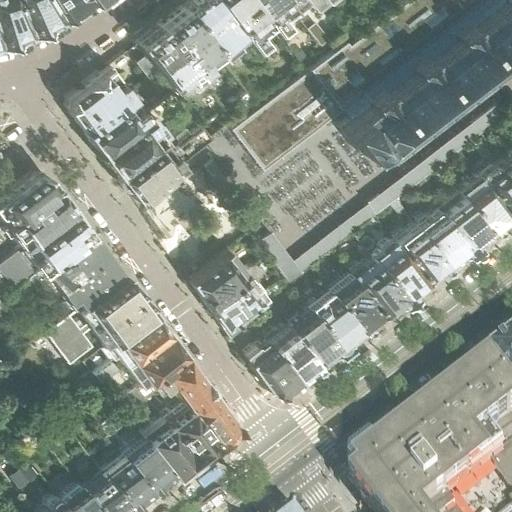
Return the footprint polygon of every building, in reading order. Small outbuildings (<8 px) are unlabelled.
[(26,32),(12,0),(0,0),(0,41),(12,38),(12,37),(26,32)] [(58,16),(48,0),(12,0),(26,32),(43,24),(56,16),(57,17),(58,16)] [(48,0),(58,16),(64,12),(65,12),(66,12),(66,11),(71,8),(71,9),(81,0),(48,0)] [(189,0),(181,6),(210,46),(218,55),(241,37),(212,0),(188,0),(189,0)] [(212,0),(241,37),(248,46),(257,38),(254,35),(267,25),(248,0),(212,0)] [(278,88),(227,127),(259,168),(337,109),(343,117),(334,124),(351,147),(366,136),(373,146),(475,68),(478,66),(508,43),(511,39),(511,0),(399,0),(344,42),(342,39),(326,51),(278,88)] [(289,8),(283,0),(248,0),(267,25),(270,29),(280,21),(277,17),(289,8)] [(210,46),(181,6),(158,24),(194,71),(203,65),(206,68),(219,58),(218,55),(210,46)] [(343,32),(351,26),(347,22),(341,22),(338,24),(343,32)] [(194,71),(158,24),(135,42),(144,54),(157,71),(173,92),(187,82),(188,82),(195,92),(204,85),(194,71)] [(322,47),(327,43),(325,40),(319,40),(316,42),(321,49),(323,48),(322,47)] [(157,71),(144,54),(134,62),(147,79),(157,71)] [(63,107),(80,129),(125,96),(115,82),(117,80),(105,64),(104,65),(105,65),(98,70),(79,84),(80,85),(65,96),(64,96),(63,107)] [(96,152),(147,114),(138,103),(133,107),(125,96),(80,129),(96,151),(95,151),(96,152)] [(112,172),(157,139),(148,126),(153,122),(147,114),(96,152),(112,172)] [(170,159),(156,140),(157,139),(112,172),(130,196),(207,138),(198,126),(177,142),(180,145),(171,152),(174,156),(170,159)] [(511,139),(508,143),(507,148),(506,149),(501,144),(499,145),(496,142),(490,147),(491,148),(497,156),(511,175),(511,139)] [(468,155),(462,147),(458,150),(464,158),(468,155)] [(511,175),(497,156),(489,163),(486,162),(476,170),(475,173),(506,213),(506,214),(511,209),(511,175)] [(211,176),(219,170),(211,160),(203,166),(211,176)] [(0,221),(1,223),(52,186),(51,185),(42,173),(31,172),(31,171),(0,195),(0,221)] [(506,213),(475,173),(458,186),(447,172),(443,175),(454,189),(485,229),(506,213)] [(18,246),(68,209),(68,208),(52,186),(1,223),(0,224),(0,227),(6,236),(9,234),(18,246)] [(485,229),(454,189),(448,188),(442,193),(441,199),(434,205),(464,247),(472,240),(471,240),(485,229)] [(394,198),(388,203),(397,215),(402,211),(403,210),(394,198)] [(464,247),(434,205),(427,198),(423,201),(429,209),(425,212),(419,211),(412,216),(411,222),(442,263),(456,252),(456,253),(464,247)] [(68,209),(18,246),(15,248),(0,259),(0,280),(7,289),(25,275),(27,277),(85,232),(84,231),(68,209)] [(442,263),(411,222),(404,228),(400,227),(390,234),(390,238),(421,279),(422,278),(421,278),(442,263)] [(55,288),(101,253),(85,232),(27,277),(42,297),(54,287),(55,288)] [(421,279),(390,238),(386,238),(377,245),(377,249),(369,255),(361,245),(398,297),(407,290),(421,279)] [(398,297),(361,245),(357,248),(364,259),(360,262),(355,260),(346,267),(345,271),(377,313),(392,301),(392,302),(398,297)] [(202,303),(250,265),(247,261),(239,267),(235,262),(230,266),(220,252),(191,275),(185,279),(196,294),(202,303)] [(69,308),(115,273),(101,253),(55,288),(69,308)] [(240,310),(260,295),(257,291),(258,286),(254,280),(249,280),(246,276),(254,270),(250,265),(202,303),(207,310),(219,325),(218,325),(227,337),(248,320),(240,310)] [(107,342),(148,311),(119,271),(115,273),(69,308),(45,327),(40,330),(65,362),(85,347),(78,338),(84,332),(82,329),(92,322),(107,342)] [(377,313),(345,271),(327,284),(321,275),(316,278),(324,288),(356,328),(376,313),(377,313)] [(356,328),(324,288),(308,301),(302,294),(299,296),(335,345),(343,339),(342,339),(356,328)] [(335,345),(299,296),(293,300),(299,308),(295,311),(291,309),(282,316),(282,322),(313,361),(326,351),(327,352),(335,345)] [(121,365),(164,332),(163,330),(162,330),(157,322),(148,311),(107,342),(99,349),(107,359),(114,355),(121,365)] [(313,361),(282,322),(274,328),(271,327),(261,334),(261,337),(262,338),(292,377),(313,361)] [(143,382),(180,353),(178,351),(178,352),(168,338),(164,332),(121,365),(135,384),(141,379),(143,382)] [(292,377),(262,338),(253,345),(256,349),(243,358),(244,360),(265,389),(276,391),(293,378),(292,377)] [(511,345),(489,364),(511,393),(511,345)] [(143,396),(164,380),(178,398),(183,404),(205,388),(203,385),(198,378),(180,353),(143,382),(141,379),(135,384),(113,401),(120,410),(122,412),(137,401),(143,396)] [(97,380),(114,368),(107,359),(90,372),(93,376),(97,380)] [(93,376),(90,372),(81,360),(64,372),(77,389),(93,376)] [(511,511),(511,393),(489,364),(486,365),(487,366),(375,453),(374,454),(370,449),(348,465),(347,473),(352,480),(347,484),(349,486),(362,502),(360,503),(362,506),(365,504),(366,504),(365,504),(366,505),(367,506),(367,507),(370,511),(511,511)] [(10,385),(0,372),(0,393),(10,385)] [(227,418),(205,388),(183,404),(210,441),(211,441),(219,436),(218,435),(226,430),(227,418)] [(111,417),(103,406),(97,398),(85,408),(98,426),(107,419),(111,417)] [(210,441),(183,404),(178,398),(156,415),(189,458),(198,451),(197,451),(210,441)] [(120,410),(113,401),(111,399),(103,406),(111,417),(120,410)] [(189,458),(156,415),(136,431),(168,473),(182,463),(189,458)] [(168,473),(136,431),(123,440),(107,419),(98,426),(111,444),(116,440),(121,447),(117,451),(147,490),(148,489),(148,490),(155,485),(154,484),(169,473),(168,473)] [(147,490),(117,451),(110,449),(105,454),(104,461),(97,466),(126,506),(127,505),(127,506),(134,501),(133,501),(147,490)] [(67,461),(61,454),(56,458),(62,466),(67,461)] [(118,511),(126,506),(97,466),(76,483),(79,488),(97,511),(118,511)] [(97,511),(79,488),(61,503),(67,511),(97,511)] [(67,511),(61,503),(55,494),(53,495),(48,494),(43,498),(43,503),(33,510),(34,511),(67,511)]
